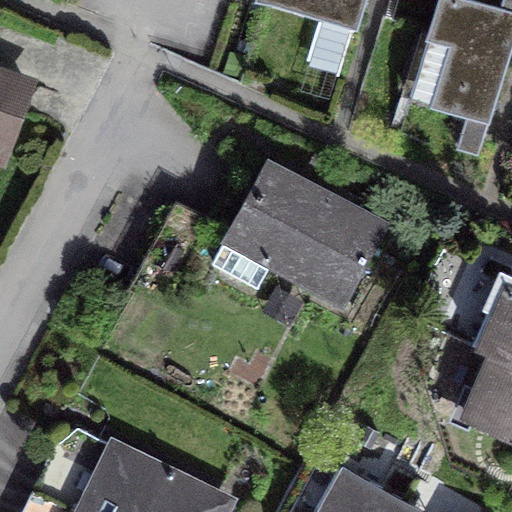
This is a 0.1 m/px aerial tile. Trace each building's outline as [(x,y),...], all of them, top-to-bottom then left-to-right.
[(361,0),(264,0),(249,47),(338,74),(361,0)] [(511,10),(500,7),(478,0),(439,0),(410,96),(467,114),(456,147),(479,154),(511,45),(511,10)] [(511,0),(502,0),(500,7),(511,10),(511,0)] [(0,146),(24,79),(0,70),(0,146)] [(271,260),(343,300),(384,225),(267,161),(213,260),(258,285),(271,260)] [(174,204),(126,294),(188,327),(205,295),(178,281),(209,222),(174,204)] [(488,349),(511,359),(511,281),(505,278),(476,344),(488,349)] [(511,359),(488,349),(460,414),(511,436),(511,359)] [(84,511),(216,511),(223,500),(116,448),(84,511)] [(407,500),(354,470),(338,500),(330,496),(320,511),(401,511),(400,511),(407,500)]
